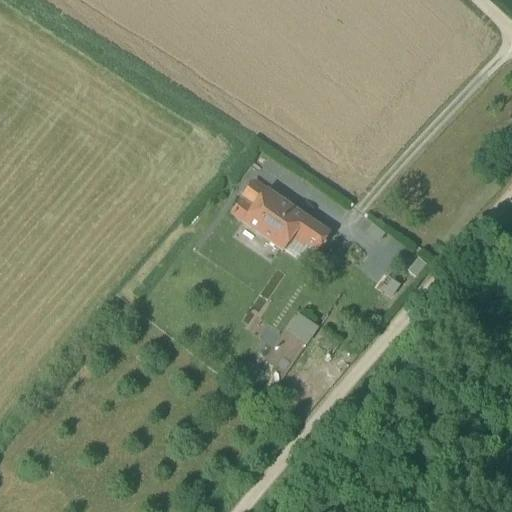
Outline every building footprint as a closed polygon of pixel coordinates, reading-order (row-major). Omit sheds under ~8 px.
[(238,205),(250,213),(264,194),(252,185),(238,205)] [(264,194),(250,213),(242,225),(270,244),(277,234),(291,243),(295,238),(305,222),(264,194)] [(231,216),(242,225),(250,213),(238,205),(231,216)] [(295,238),(318,254),(329,238),(305,222),(295,238)] [(284,253),(291,243),(277,234),(270,244),(284,253)] [(305,348),(317,331),(295,315),(282,332),(305,348)]
